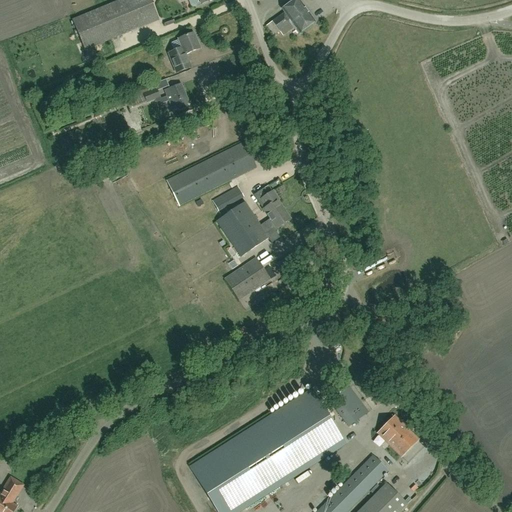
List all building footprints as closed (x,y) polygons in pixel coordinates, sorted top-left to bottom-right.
[(123,0),(72,21),(85,51),(146,25),(159,20),(150,0),(123,0)] [(272,22),(266,26),(273,36),(279,32),(290,24),(294,29),(295,30),(296,29),(300,34),(315,24),(304,10),(305,9),(298,0),(295,0),(293,2),(282,10),(284,13),(272,22)] [(180,38),(180,39),(179,40),(171,43),(175,51),(168,54),(174,68),(176,74),(190,69),(188,62),(185,56),(199,50),(193,34),(185,37),(184,36),(180,38)] [(147,103),(155,100),(160,98),(154,85),(135,93),(137,97),(128,100),(132,109),(147,103)] [(162,104),(169,102),(173,111),(177,110),(179,111),(185,109),(185,106),(189,105),(181,85),(165,91),(167,97),(161,99),(160,98),(155,100),(156,103),(162,104)] [(153,135),(171,128),(168,121),(150,127),(153,135)] [(251,140),(244,144),(166,182),(179,207),(256,169),(253,161),(260,158),(264,156),(255,138),(251,140)] [(212,201),(218,212),(243,197),(237,187),(212,201)] [(260,201),(266,209),(263,211),(270,220),(261,226),(245,203),(217,222),(241,258),(269,239),(266,235),(275,228),(276,230),(290,220),(278,201),(279,200),(274,192),(260,201)] [(296,255),(300,260),(306,257),(300,248),(295,252),(296,255)] [(240,301),(271,280),(256,259),(225,279),(240,301)] [(268,270),(279,265),(277,262),(266,266),(268,270)] [(349,428),(368,413),(348,389),(330,403),(349,428)] [(217,511),(238,511),(345,444),(311,391),(190,468),(217,511)] [(401,458),(418,441),(394,418),(378,434),(401,458)] [(373,457),(318,511),(347,511),(388,472),(373,457)] [(11,478),(7,486),(0,496),(0,511),(14,511),(17,507),(12,504),(23,486),(11,478)] [(401,511),(407,506),(386,485),(359,511),(401,511)]
